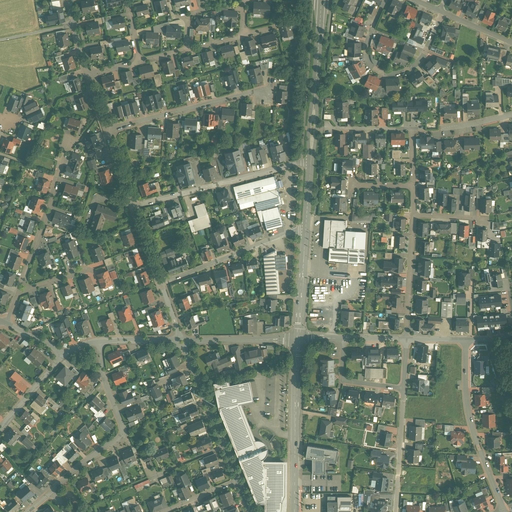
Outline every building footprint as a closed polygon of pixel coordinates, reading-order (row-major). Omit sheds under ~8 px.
[(58,1),(52,2),(54,10),(61,9),(59,0),(58,1)] [(88,1),(82,2),(83,12),(94,10),(93,6),(95,6),(94,0),(93,0),(88,1)] [(164,0),(163,0),(155,2),(158,13),(158,12),(162,11),(162,12),(167,10),(166,4),(165,0),(164,0)] [(344,0),(343,1),(346,2),(343,9),(352,13),(355,6),(352,5),(354,0),(344,0)] [(368,0),(370,1),(371,1),(371,0),(372,0),(375,1),(372,7),(371,9),(376,11),(378,7),(377,6),(379,0),(368,0)] [(402,3),(394,0),(392,0),(390,7),(388,12),(394,14),(395,15),(395,14),(397,10),(399,11),(402,3)] [(451,0),(449,7),(458,11),(462,3),(463,0),(462,0),(451,0)] [(472,3),(472,4),(468,2),(467,4),(467,6),(468,7),(465,14),(474,18),(478,11),(477,10),(480,6),(472,2),(472,3)] [(263,3),(254,3),(254,13),(263,14),(262,17),(268,18),(269,4),(263,3)] [(147,5),(136,7),(138,16),(149,13),(147,5)] [(414,9),(407,6),(403,14),(404,15),(404,14),(409,16),(409,17),(413,19),(417,10),(415,9),(414,9)] [(376,11),(371,9),(372,7),(371,7),(368,12),(374,15),(376,11)] [(54,10),(53,10),(54,14),(53,15),(54,19),(55,19),(55,20),(63,18),(64,18),(62,8),(61,9),(54,10)] [(494,13),(487,10),(485,15),(482,21),(490,25),(494,18),(492,18),(494,13)] [(228,11),(224,11),(224,13),(224,21),(227,21),(227,26),(235,27),(235,21),(236,21),(236,12),(228,11)] [(432,17),(423,13),(420,20),(426,23),(425,24),(428,25),(432,17)] [(394,14),(393,18),(390,17),(388,21),(396,25),(399,16),(395,14),(395,15),(394,14)] [(53,15),(47,16),(48,25),(64,21),(63,18),(55,20),(55,19),(54,19),(53,15)] [(123,17),(113,19),(113,20),(114,28),(114,29),(119,28),(124,27),(125,27),(123,17)] [(111,21),(105,22),(107,30),(114,28),(113,20),(111,20),(111,21)] [(502,21),(499,20),(495,27),(504,31),(508,24),(502,21)] [(95,23),(86,25),(88,34),(100,32),(98,24),(98,22),(95,23)] [(173,26),(170,26),(169,22),(162,24),(161,31),(161,33),(167,33),(167,35),(174,35),(174,37),(180,37),(181,27),(176,27),(173,27),(173,26)] [(290,23),(280,26),(283,38),(293,35),(290,25),(290,23)] [(357,25),(353,23),(353,24),(351,28),(363,33),(365,28),(362,27),(357,25)] [(410,26),(407,25),(404,31),(406,32),(411,34),(413,28),(409,26),(410,26)] [(451,28),(443,26),(440,39),(447,40),(448,36),(449,36),(451,28)] [(363,33),(351,28),(349,33),(353,35),(358,36),(361,37),(363,33)] [(409,38),(421,44),(423,39),(417,36),(420,31),(413,28),(411,34),(409,38)] [(460,30),(451,28),(449,36),(453,37),(458,38),(460,30)] [(150,33),(146,33),(146,35),(143,34),(142,42),(146,42),(158,43),(158,34),(154,33),(150,33)] [(65,34),(58,35),(58,36),(60,47),(69,45),(67,34),(65,34)] [(274,34),(261,38),(262,43),(264,48),(277,44),(274,34)] [(387,39),(381,36),(379,42),(377,46),(383,49),(387,39)] [(387,39),(383,49),(389,51),(393,43),(394,41),(390,40),(387,39)] [(129,50),(128,40),(116,42),(118,52),(129,50)] [(253,40),(244,42),(247,55),(256,52),(253,40)] [(401,54),(397,53),(393,61),(404,65),(408,55),(411,57),(412,54),(413,54),(415,50),(411,48),(405,45),(401,54)] [(228,46),(227,46),(226,46),(226,47),(221,48),(223,55),(226,55),(226,56),(234,54),(232,46),(229,47),(229,46),(228,46)] [(101,47),(90,49),(92,58),(98,57),(99,57),(103,56),(101,47)] [(503,49),(498,48),(497,49),(488,47),(487,52),(486,57),(485,60),(489,61),(489,57),(497,59),(500,60),(501,57),(503,49)] [(211,50),(202,53),(204,62),(209,61),(214,60),(211,50)] [(192,55),(181,58),(183,67),(194,64),(192,57),(192,55)] [(65,59),(62,60),(63,60),(66,70),(75,67),(72,57),(65,59)] [(446,61),(437,57),(436,60),(435,61),(440,66),(442,64),(443,64),(446,61)] [(432,58),(424,66),(431,74),(440,66),(435,61),(432,58)] [(172,60),(162,63),(165,74),(166,74),(174,71),(172,60)] [(269,62),(260,64),(261,70),(268,68),(269,62)] [(356,64),(352,63),(352,65),(348,67),(351,73),(363,66),(360,62),(356,64)] [(151,66),(139,69),(142,78),(154,75),(151,66)] [(363,66),(351,73),(354,78),(358,76),(360,77),(361,73),(365,71),(363,66)] [(262,80),(259,67),(250,70),(252,77),(251,77),(252,82),(262,80)] [(229,75),(222,77),(226,90),(236,88),(234,82),(239,80),(235,69),(228,71),(229,75)] [(130,71),(121,73),(124,83),(133,81),(132,78),(130,71)] [(354,78),(351,73),(347,75),(352,84),(367,73),(365,71),(361,73),(360,77),(358,76),(354,78)] [(419,72),(410,78),(414,85),(415,85),(414,84),(417,82),(419,83),(423,80),(424,79),(424,78),(419,72)] [(67,74),(59,77),(60,80),(61,82),(69,79),(67,74)] [(113,75),(102,78),(104,88),(114,85),(116,85),(115,82),(113,75)] [(160,75),(154,77),(156,87),(163,85),(160,75)] [(373,77),(369,75),(364,86),(369,88),(370,87),(375,89),(374,90),(375,91),(377,85),(380,80),(377,79),(377,77),(375,76),(373,77)] [(428,75),(424,78),(424,79),(423,80),(429,86),(435,82),(428,75)] [(78,78),(69,81),(69,82),(72,91),(72,92),(81,89),(80,84),(79,81),(78,78)] [(398,79),(386,80),(386,88),(387,90),(398,90),(398,85),(399,85),(399,83),(398,83),(398,79)] [(187,84),(179,86),(180,90),(183,89),(184,93),(189,92),(189,91),(187,84)] [(208,84),(201,86),(203,96),(210,94),(208,84)] [(377,85),(375,91),(374,90),(373,93),(371,97),(380,97),(381,88),(382,86),(379,86),(377,85)] [(201,86),(194,87),(196,97),(203,96),(201,86)] [(180,90),(174,92),(175,96),(175,97),(176,101),(177,102),(186,100),(184,93),(183,89),(180,90)] [(279,91),(277,91),(276,102),(286,103),(287,92),(279,91)] [(159,94),(153,95),(156,107),(162,106),(161,101),(161,98),(159,94)] [(153,95),(145,97),(148,110),(156,107),(153,95)] [(498,96),(485,96),(485,106),(498,106),(498,96)] [(79,98),(75,100),(79,110),(80,110),(83,109),(88,107),(86,103),(85,100),(84,97),(79,98)] [(17,101),(11,98),(8,108),(15,111),(17,106),(19,101),(17,101)] [(36,101),(24,107),(27,114),(39,109),(36,101)] [(414,111),(414,101),(407,102),(406,102),(406,111),(414,111)] [(414,101),(414,111),(427,110),(426,101),(414,101)] [(136,102),(128,104),(131,114),(139,112),(137,106),(136,102)] [(406,111),(406,102),(392,102),(393,111),(406,111)] [(251,104),(242,103),(241,115),(245,115),(246,115),(250,115),(251,115),(251,110),(251,104)] [(478,104),(472,104),(472,103),(468,103),(467,103),(467,109),(467,114),(479,114),(478,103),(478,104)] [(128,104),(121,106),(124,116),(131,114),(128,104)] [(114,107),(114,108),(116,118),(123,116),(124,116),(121,106),(114,107)] [(445,108),(445,114),(445,118),(456,117),(456,108),(445,108)] [(39,109),(27,114),(31,121),(34,120),(38,119),(38,118),(42,116),(39,109)] [(234,110),(222,109),(222,114),(222,119),(226,119),(226,120),(227,120),(227,119),(233,120),(234,110)] [(377,109),(368,109),(368,119),(366,119),(366,124),(377,124),(377,109)] [(215,114),(204,114),(203,126),(204,127),(206,127),(207,126),(207,125),(214,125),(214,124),(215,115),(215,114)] [(197,119),(185,118),(185,129),(196,130),(197,121),(197,119)] [(80,122),(70,119),(67,127),(77,131),(80,123),(80,122)] [(178,124),(168,123),(167,133),(167,136),(177,137),(178,127),(178,124)] [(23,126),(22,125),(21,128),(21,129),(20,131),(18,136),(27,139),(28,137),(28,136),(29,133),(31,128),(29,128),(23,126)] [(154,128),(149,128),(148,138),(148,139),(149,139),(149,140),(148,140),(149,140),(149,141),(153,141),(153,145),(159,145),(160,139),(161,129),(160,129),(154,129),(154,128)] [(500,134),(500,130),(489,130),(489,140),(490,140),(490,139),(500,139),(500,134)] [(285,133),(280,135),(282,143),(288,142),(285,133)] [(141,135),(131,134),(130,148),(140,149),(141,144),(141,135)] [(344,134),(335,134),(335,146),(340,146),(340,150),(342,150),(344,150),(344,145),(344,134)] [(365,134),(353,134),(353,138),(351,138),(351,150),(357,151),(357,144),(357,142),(365,142),(365,134)] [(385,134),(375,134),(375,141),(375,142),(376,142),(376,147),(377,147),(385,147),(385,142),(385,134)] [(101,149),(98,141),(96,135),(86,139),(87,142),(86,142),(87,147),(88,147),(90,150),(89,150),(90,155),(91,155),(92,158),(102,155),(101,149)] [(438,151),(437,142),(433,142),(433,138),(429,138),(429,137),(423,137),(423,138),(420,138),(421,148),(429,148),(429,149),(432,149),(432,151),(438,151)] [(21,140),(14,138),(12,142),(14,142),(14,144),(19,146),(21,140)] [(478,138),(464,139),(464,140),(464,149),(473,148),(473,150),(474,150),(474,149),(479,149),(478,138)] [(12,142),(5,139),(3,143),(2,145),(1,149),(10,153),(14,144),(14,142),(12,142)] [(449,142),(449,141),(445,141),(444,142),(444,151),(455,151),(455,141),(449,142)] [(365,145),(363,145),(363,158),(373,158),(373,148),(373,144),(365,145)] [(278,145),(274,146),(274,148),(271,149),(274,160),(278,159),(278,161),(282,160),(281,159),(284,158),(283,155),(285,154),(284,151),(283,152),(281,146),(279,147),(278,145)] [(248,150),(247,150),(248,154),(251,163),(258,161),(255,151),(256,151),(255,148),(248,150)] [(256,151),(255,151),(258,161),(258,162),(266,160),(264,153),(263,149),(262,149),(256,151)] [(239,150),(226,153),(228,159),(226,159),(228,168),(230,168),(231,173),(237,171),(237,170),(244,168),(242,163),(243,162),(242,156),(241,156),(240,154),(239,150)] [(400,150),(394,150),(394,154),(392,154),(392,158),(394,158),(400,158),(400,150)] [(78,155),(77,155),(73,154),(70,160),(73,161),(80,164),(81,159),(79,159),(80,156),(80,155),(78,155)] [(94,159),(88,161),(91,170),(95,168),(97,168),(94,159)] [(342,161),(338,161),(338,162),(337,168),(338,168),(338,172),(337,172),(346,173),(346,169),(351,169),(352,167),(352,161),(342,160),(342,161)] [(80,164),(73,161),(71,168),(77,171),(80,164)] [(187,164),(177,166),(179,171),(177,172),(179,181),(181,181),(182,186),(195,182),(193,175),(194,175),(193,169),(192,170),(190,163),(187,164)] [(376,163),(367,163),(367,174),(376,174),(376,163)] [(400,164),(396,164),(396,171),(396,175),(405,175),(404,164),(400,164)] [(97,168),(95,168),(97,174),(100,173),(99,172),(104,171),(103,166),(97,168)] [(71,168),(67,167),(64,173),(69,175),(69,176),(71,177),(72,176),(75,178),(78,171),(77,171),(71,168)] [(214,167),(203,169),(206,180),(216,178),(215,174),(216,174),(214,168),(214,167)] [(104,171),(99,172),(100,173),(102,179),(103,179),(104,183),(105,183),(106,184),(107,183),(108,182),(113,180),(111,176),(110,174),(110,173),(110,171),(109,171),(109,169),(104,171)] [(429,181),(429,170),(419,170),(419,175),(420,175),(420,181),(427,181),(429,181)] [(274,176),(233,187),(236,199),(237,199),(238,203),(239,203),(240,209),(255,205),(257,211),(260,222),(264,221),(267,231),(283,226),(278,206),(282,205),(277,188),(276,181),(277,181),(277,179),(275,180),(274,176)] [(42,179),(40,178),(40,179),(37,189),(46,192),(49,182),(42,179)] [(345,180),(338,179),(338,178),(331,178),(331,186),(331,184),(337,184),(337,186),(337,189),(345,190),(345,184),(345,180)] [(147,182),(139,185),(142,196),(151,193),(157,191),(156,186),(155,186),(149,188),(147,182)] [(85,185),(77,183),(75,187),(78,188),(78,190),(83,192),(85,185)] [(73,187),(66,185),(66,184),(63,195),(75,199),(78,190),(78,188),(75,187),(74,187),(73,187)] [(427,188),(419,188),(420,188),(420,192),(419,192),(420,199),(429,199),(428,199),(428,188),(427,188)] [(223,190),(221,191),(221,192),(217,193),(221,206),(222,206),(221,205),(226,203),(225,202),(231,200),(227,190),(224,191),(223,190)] [(372,192),(364,192),(364,203),(368,203),(368,205),(374,205),(374,203),(378,203),(378,204),(378,194),(372,194),(372,192)] [(403,192),(391,192),(391,201),(403,201),(403,192)] [(448,194),(438,193),(438,199),(438,204),(447,205),(447,198),(454,199),(454,195),(453,194),(448,194)] [(466,193),(465,193),(465,195),(465,206),(464,210),(473,211),(473,200),(473,196),(470,196),(470,194),(466,193)] [(43,200),(34,196),(30,207),(33,208),(39,211),(43,200)] [(345,198),(336,197),(336,202),(335,202),(335,203),(336,203),(336,210),(335,210),(344,211),(345,207),(345,203),(345,198)] [(454,199),(447,198),(447,205),(446,209),(455,210),(456,199),(454,199)] [(491,200),(481,199),(480,211),(490,212),(490,205),(491,200)] [(179,204),(170,207),(174,218),(182,215),(183,215),(182,212),(179,204)] [(30,207),(25,205),(24,210),(31,213),(33,208),(30,207)] [(118,211),(98,205),(94,215),(95,215),(105,218),(114,222),(118,211)] [(63,215),(56,212),(52,222),(59,224),(63,215)] [(82,216),(75,213),(73,219),(80,222),(82,216)] [(162,214),(161,213),(155,215),(156,219),(151,221),(154,228),(165,224),(167,223),(167,220),(169,220),(166,213),(162,214)] [(63,215),(59,224),(68,228),(72,218),(63,215)] [(105,218),(95,215),(90,230),(100,233),(105,218)] [(207,215),(191,220),(195,231),(211,226),(207,215)] [(35,221),(26,218),(25,220),(23,226),(22,228),(32,232),(33,228),(34,228),(34,226),(34,225),(35,221)] [(405,219),(396,218),(396,223),(393,223),(393,229),(396,229),(400,229),(400,230),(404,231),(404,230),(405,219)] [(346,221),(325,220),(323,247),(329,248),(344,249),(345,231),(346,221)] [(427,223),(419,223),(418,235),(426,235),(426,236),(427,236),(430,236),(430,238),(435,238),(435,234),(431,234),(431,230),(430,230),(426,230),(427,224),(427,223)] [(451,224),(431,223),(430,230),(431,230),(431,234),(435,234),(435,232),(450,233),(451,224)] [(468,226),(460,225),(459,236),(463,236),(463,238),(467,238),(467,236),(468,236),(468,226)] [(254,228),(248,230),(251,239),(258,236),(262,235),(258,226),(254,228)] [(238,235),(234,227),(228,229),(232,237),(231,237),(235,246),(239,245),(239,244),(245,241),(242,234),(238,235)] [(487,230),(478,229),(477,240),(482,240),(481,244),(481,247),(489,248),(490,243),(490,239),(486,239),(487,230)] [(225,239),(220,241),(217,236),(219,235),(218,231),(210,234),(213,243),(214,243),(218,252),(222,250),(228,247),(225,239)] [(359,232),(345,231),(344,249),(348,249),(349,246),(354,246),(353,249),(358,249),(359,232)] [(366,232),(359,232),(358,249),(357,263),(364,264),(365,250),(364,250),(366,232)] [(126,235),(122,236),(126,246),(135,243),(131,233),(126,235)] [(25,238),(19,236),(18,240),(15,239),(13,245),(16,245),(16,246),(25,250),(29,239),(25,238)] [(404,237),(395,236),(394,247),(403,248),(404,237)] [(66,251),(76,247),(73,240),(63,244),(66,251)] [(429,242),(420,241),(419,246),(420,246),(419,253),(428,254),(429,242)] [(499,244),(490,243),(489,248),(489,256),(498,256),(499,244)] [(206,246),(201,248),(203,252),(201,252),(203,256),(204,260),(204,261),(212,258),(209,250),(208,250),(206,246)] [(344,249),(329,248),(328,262),(334,262),(357,263),(358,249),(353,249),(354,246),(349,246),(348,249),(344,249)] [(76,247),(66,251),(69,258),(79,254),(76,247)] [(100,247),(90,250),(92,255),(93,257),(93,258),(95,261),(104,258),(100,247)] [(173,262),(173,260),(175,258),(173,253),(174,251),(173,250),(172,248),(166,251),(168,255),(171,263),(166,264),(166,265),(170,274),(187,267),(184,258),(184,257),(183,258),(173,262)] [(275,250),(263,256),(266,294),(268,294),(277,294),(279,293),(277,270),(276,255),(275,250)] [(48,252),(39,255),(42,266),(50,263),(51,262),(50,259),(48,252)] [(139,253),(130,256),(132,263),(133,262),(135,266),(142,264),(139,253)] [(18,256),(12,254),(12,256),(8,266),(18,269),(22,258),(18,256)] [(168,255),(162,258),(164,266),(166,265),(166,264),(171,263),(168,255)] [(286,269),(285,255),(276,255),(277,270),(286,269)] [(111,257),(104,260),(106,266),(114,263),(111,257)] [(256,259),(251,260),(250,258),(246,259),(247,269),(258,267),(256,259)] [(403,258),(395,258),(394,263),(393,270),(402,271),(403,258)] [(394,263),(384,262),(383,270),(393,270),(394,263)] [(114,263),(106,266),(108,271),(116,269),(114,263)] [(241,263),(232,265),(232,267),(233,273),(234,273),(242,271),(244,270),(243,264),(241,264),(241,263)] [(217,282),(225,280),(227,279),(225,270),(221,271),(215,273),(214,272),(216,282),(217,282)] [(15,275),(6,271),(3,281),(2,283),(5,284),(11,286),(15,275)] [(107,271),(97,274),(102,288),(102,287),(104,288),(107,287),(107,286),(112,284),(107,271)] [(142,273),(137,275),(140,285),(149,282),(145,271),(142,273)] [(469,274),(459,273),(459,274),(459,275),(459,280),(459,285),(463,285),(464,285),(466,286),(467,285),(469,285),(469,278),(469,274)] [(208,274),(203,275),(198,276),(200,285),(200,284),(204,283),(207,283),(208,284),(211,283),(209,274),(208,274)] [(500,274),(491,275),(491,276),(492,281),(493,286),(502,285),(501,278),(500,274)] [(198,276),(192,277),(198,289),(200,291),(201,291),(200,285),(198,276)] [(402,277),(392,276),(392,278),(385,278),(381,277),(381,279),(381,285),(389,286),(390,283),(393,283),(393,286),(401,287),(402,277)] [(90,277),(83,279),(83,280),(80,281),(79,281),(84,293),(87,292),(88,293),(91,292),(91,290),(94,289),(93,287),(90,277)] [(225,280),(217,282),(218,288),(227,286),(225,280)] [(426,281),(418,280),(417,290),(417,291),(422,291),(425,291),(426,281)] [(69,284),(61,287),(64,296),(72,293),(71,289),(69,284)] [(151,289),(141,293),(143,300),(145,299),(146,303),(148,303),(154,300),(151,289)] [(8,294),(0,290),(0,302),(5,304),(8,294)] [(50,291),(47,292),(46,292),(44,293),(43,294),(40,295),(41,297),(39,298),(41,305),(47,303),(48,307),(53,305),(55,304),(54,302),(50,291)] [(193,293),(190,295),(190,296),(192,300),(192,302),(198,300),(195,293),(193,293)] [(488,296),(479,297),(480,308),(489,307),(488,296)] [(186,297),(178,300),(181,310),(190,307),(188,302),(186,297)] [(400,297),(392,297),(392,303),(392,306),(400,307),(400,297)] [(268,299),(266,299),(266,303),(266,310),(274,311),(275,305),(276,305),(276,300),(268,299)] [(427,300),(417,300),(416,304),(416,308),(416,312),(417,312),(417,313),(421,313),(422,312),(426,313),(427,300)] [(452,302),(442,302),(441,317),(451,318),(452,302)] [(31,306),(22,303),(19,309),(29,313),(31,307),(31,306)] [(149,307),(144,308),(146,312),(147,312),(148,314),(149,314),(154,312),(152,306),(149,307)] [(128,308),(119,311),(120,316),(120,317),(121,320),(122,320),(122,322),(126,320),(127,321),(129,320),(130,319),(132,318),(128,308)] [(29,313),(19,309),(17,316),(25,319),(26,320),(29,313)] [(154,312),(149,314),(152,320),(161,317),(159,310),(154,312)] [(347,311),(342,311),(342,320),(344,320),(344,325),(352,325),(352,320),(353,316),(361,317),(361,312),(347,311)] [(88,312),(82,315),(84,321),(85,320),(86,321),(90,319),(88,312)] [(131,315),(138,336),(141,334),(135,314),(131,315)] [(289,315),(280,315),(280,318),(276,318),(275,325),(280,325),(288,326),(288,320),(289,315)] [(193,316),(185,319),(186,322),(187,325),(188,329),(196,326),(195,322),(193,316)] [(161,317),(152,320),(154,327),(159,325),(164,323),(161,317)] [(67,318),(61,320),(62,323),(64,322),(65,327),(70,325),(67,318)] [(399,319),(390,318),(390,322),(389,324),(390,324),(390,328),(391,328),(398,329),(399,319)] [(109,319),(101,322),(105,332),(113,329),(112,326),(113,325),(112,323),(111,322),(111,321),(110,319),(109,319)] [(251,319),(243,320),(243,331),(253,331),(253,323),(253,319),(251,319)] [(423,320),(415,319),(414,330),(422,330),(423,325),(423,324),(423,320)] [(84,321),(77,323),(81,335),(90,332),(86,321),(85,320),(84,321)] [(390,322),(379,321),(378,328),(391,329),(391,328),(390,328),(390,324),(389,324),(390,322)] [(467,321),(456,321),(456,322),(453,322),(453,327),(456,327),(456,331),(468,331),(468,321),(467,321)] [(62,323),(54,326),(56,331),(56,332),(57,336),(58,337),(59,338),(68,335),(66,330),(65,330),(64,327),(65,327),(64,322),(62,323)] [(9,340),(0,333),(0,344),(3,347),(9,340)] [(13,339),(8,345),(12,348),(17,342),(13,339)] [(17,342),(12,348),(15,351),(20,345),(17,342)] [(31,343),(28,348),(32,351),(34,349),(36,351),(39,347),(31,343)] [(240,354),(239,346),(231,347),(237,374),(244,372),(242,362),(240,354)] [(428,346),(418,346),(416,361),(430,363),(431,355),(427,355),(428,346)] [(32,351),(27,357),(38,366),(45,358),(36,351),(34,349),(32,351)] [(138,358),(136,353),(143,350),(143,349),(131,354),(133,360),(137,358),(138,358)] [(143,350),(136,353),(138,358),(139,359),(139,361),(140,362),(150,357),(146,349),(143,350)] [(260,349),(257,350),(256,349),(252,350),(255,362),(262,360),(261,356),(260,350),(260,349)] [(363,349),(351,349),(351,359),(356,359),(362,359),(363,359),(363,357),(363,349)] [(379,349),(374,349),(374,350),(369,349),(368,349),(368,358),(368,363),(369,363),(379,363),(379,349)] [(398,349),(387,349),(387,358),(398,358),(398,349)] [(129,350),(123,353),(126,360),(132,357),(129,350)] [(252,350),(247,351),(247,352),(244,352),(246,362),(247,364),(255,362),(252,350)] [(487,350),(479,350),(479,356),(477,358),(477,361),(477,358),(479,356),(489,356),(487,350)] [(116,353),(114,352),(108,355),(109,356),(108,357),(109,359),(110,359),(112,364),(123,359),(120,352),(116,353)] [(213,363),(218,360),(215,353),(205,357),(209,365),(213,363)] [(175,355),(167,359),(170,367),(171,368),(175,366),(179,365),(175,355)] [(218,360),(213,363),(215,370),(230,364),(227,357),(218,360)] [(167,368),(170,367),(167,359),(162,360),(165,366),(164,368),(167,375),(169,374),(167,368)] [(322,372),(333,372),(333,367),(334,367),(334,364),(333,364),(333,360),(322,359),(321,372),(322,372)] [(477,361),(475,361),(475,373),(476,375),(478,375),(479,374),(485,374),(485,361),(477,361)] [(126,365),(118,368),(120,372),(122,371),(123,373),(129,370),(126,365)] [(65,366),(56,377),(65,384),(71,377),(74,374),(71,371),(65,366)] [(74,374),(71,377),(74,380),(79,372),(73,368),(71,371),(74,374)] [(383,369),(365,368),(365,377),(382,378),(383,369)] [(89,376),(83,371),(80,375),(76,381),(77,380),(81,384),(78,389),(85,394),(86,393),(91,386),(88,383),(89,382),(89,381),(88,382),(86,380),(89,376)] [(120,372),(112,375),(116,384),(126,380),(123,373),(122,371),(120,372)] [(333,372),(322,372),(322,385),(334,385),(334,379),(335,379),(335,376),(334,376),(334,372),(333,372)] [(184,374),(175,377),(177,382),(179,386),(187,383),(184,374)] [(18,379),(11,387),(20,394),(26,387),(18,379)] [(417,380),(413,379),(413,383),(412,386),(413,386),(413,390),(423,390),(424,380),(417,380)] [(153,380),(146,382),(149,388),(155,385),(153,380)] [(254,441),(253,441),(241,409),(239,404),(253,402),(249,381),(230,385),(229,380),(213,383),(218,409),(256,503),(264,503),(264,511),(280,511),(281,511),(282,508),(282,506),(282,503),(282,501),(285,496),(285,493),(285,463),(262,463),(261,460),(262,460),(263,459),(264,458),(265,458),(265,457),(266,456),(266,455),(267,455),(267,454),(267,453),(267,452),(267,451),(267,450),(267,449),(262,451),(261,449),(260,447),(266,445),(265,444),(264,443),(263,442),(262,441),(261,441),(260,441),(260,440),(259,440),(258,440),(257,440),(256,440),(255,440),(254,441)] [(155,385),(149,388),(153,398),(161,394),(158,386),(157,387),(156,386),(156,385),(155,385)] [(91,386),(86,393),(89,395),(95,388),(91,386)] [(354,390),(351,390),(347,389),(346,398),(347,398),(353,399),(352,402),(357,402),(358,391),(354,390)] [(127,393),(126,390),(119,393),(120,396),(123,405),(133,401),(134,401),(133,397),(131,392),(127,393)] [(335,390),(325,391),(325,394),(326,394),(327,403),(325,403),(325,404),(335,403),(335,399),(335,390)] [(185,395),(182,396),(184,402),(185,404),(194,400),(191,392),(185,395)] [(370,393),(366,392),(365,401),(376,403),(377,394),(370,393)] [(482,395),(475,395),(476,405),(485,405),(484,396),(484,394),(482,395)] [(4,398),(0,403),(0,404),(7,410),(15,401),(8,395),(4,398)] [(39,395),(34,400),(30,405),(41,414),(46,408),(42,405),(46,401),(39,395)] [(139,395),(133,397),(134,401),(133,401),(134,404),(137,403),(142,401),(139,395)] [(391,396),(384,395),(382,404),(383,404),(389,404),(389,405),(393,405),(394,396),(394,397),(391,396)] [(102,403),(95,397),(96,396),(89,403),(93,406),(92,406),(93,407),(94,406),(98,410),(104,404),(102,402),(102,403)] [(56,403),(49,397),(47,400),(53,405),(56,403)] [(139,406),(133,408),(136,418),(144,416),(141,408),(140,406),(139,406)] [(196,406),(188,409),(188,410),(191,416),(199,413),(196,406)] [(133,408),(125,411),(129,421),(136,418),(133,408)] [(100,410),(95,416),(97,418),(102,413),(103,412),(100,410)] [(182,413),(177,415),(180,422),(190,419),(190,418),(191,416),(188,410),(182,413)] [(30,415),(25,411),(20,417),(24,421),(24,422),(27,424),(33,418),(30,415)] [(39,417),(33,412),(30,415),(33,418),(36,421),(39,417)] [(488,414),(483,414),(483,421),(482,421),(482,426),(493,426),(492,422),(494,422),(494,414),(488,414)] [(335,416),(334,416),(333,423),(342,424),(342,421),(346,422),(347,419),(335,416)] [(114,425),(106,417),(101,424),(108,431),(114,425)] [(425,420),(416,419),(415,427),(421,427),(424,427),(425,420)] [(331,422),(322,420),(319,435),(329,437),(331,422)] [(202,421),(188,427),(188,428),(191,436),(206,430),(202,421)] [(85,424),(79,430),(82,433),(86,436),(89,433),(85,424)] [(386,426),(378,424),(377,432),(381,432),(385,433),(386,426)] [(415,427),(410,426),(409,439),(410,439),(420,439),(420,440),(421,427),(415,427)] [(21,436),(11,428),(3,438),(11,445),(16,439),(17,440),(21,436)] [(385,433),(381,432),(379,443),(389,445),(389,442),(390,442),(390,440),(391,434),(385,433)] [(463,433),(458,432),(455,432),(453,432),(451,432),(451,435),(450,436),(450,437),(451,438),(451,442),(463,443),(463,433)] [(86,436),(82,433),(74,440),(83,449),(91,442),(86,436)] [(32,442),(26,437),(21,442),(28,447),(32,442)] [(208,437),(199,440),(195,441),(195,443),(197,448),(199,447),(200,450),(212,445),(211,444),(212,444),(211,441),(210,441),(208,437)] [(492,437),(488,437),(488,447),(492,447),(493,448),(495,448),(496,447),(496,445),(497,444),(498,444),(498,437),(492,437)] [(77,447),(72,441),(68,445),(72,449),(73,448),(75,450),(77,447)] [(323,448),(307,445),(305,457),(312,459),(312,473),(325,474),(325,460),(335,462),(338,450),(323,448)] [(166,447),(154,452),(158,460),(170,455),(166,447)] [(63,448),(59,452),(59,453),(57,455),(65,463),(69,459),(65,455),(68,453),(63,448)] [(75,450),(73,448),(72,449),(68,453),(65,455),(69,459),(72,461),(79,454),(75,450)] [(128,450),(127,451),(126,450),(121,452),(124,459),(121,460),(124,465),(125,467),(129,465),(127,461),(131,459),(132,461),(136,459),(132,448),(128,449),(128,450)] [(418,450),(409,449),(408,461),(418,462),(418,455),(419,455),(419,452),(418,451),(418,450)] [(215,454),(204,458),(207,467),(218,463),(215,454)] [(65,463),(57,455),(52,460),(54,463),(57,460),(62,465),(65,463)] [(380,455),(378,455),(377,457),(376,464),(380,465),(380,467),(382,468),(383,468),(385,467),(386,466),(387,466),(389,457),(380,455)] [(502,456),(496,456),(496,467),(500,467),(500,471),(508,471),(508,466),(504,466),(504,463),(506,463),(506,459),(503,459),(503,456),(502,456)] [(117,457),(107,461),(111,470),(120,466),(121,466),(117,457)] [(144,462),(142,457),(139,458),(144,469),(148,467),(145,461),(144,462)] [(4,461),(2,459),(0,461),(0,466),(5,472),(12,466),(6,459),(4,461)] [(48,469),(52,473),(55,476),(64,467),(62,465),(57,460),(54,463),(48,469)] [(466,461),(462,460),(461,462),(461,472),(462,472),(463,473),(465,473),(466,472),(474,473),(475,461),(466,461)] [(48,469),(47,467),(44,470),(50,476),(52,473),(48,469)] [(50,476),(44,470),(42,468),(39,471),(41,473),(42,473),(47,479),(50,476)] [(102,468),(92,472),(96,480),(105,476),(102,469),(102,468)] [(222,470),(212,474),(215,482),(225,478),(222,470)] [(37,474),(34,471),(33,471),(29,475),(33,479),(33,480),(33,481),(37,477),(36,476),(37,476),(37,474)] [(382,473),(373,472),(372,479),(377,480),(377,477),(381,478),(382,473)] [(47,479),(42,473),(41,473),(37,477),(33,481),(39,488),(48,479),(47,479)] [(185,474),(177,477),(178,480),(177,481),(178,485),(180,484),(181,487),(186,485),(189,484),(185,474)] [(26,479),(24,477),(21,480),(27,486),(29,488),(32,485),(30,483),(26,479)] [(166,477),(159,480),(162,485),(169,482),(166,477)] [(204,477),(196,481),(200,490),(209,486),(207,481),(205,477),(204,477)] [(381,478),(377,477),(377,480),(376,489),(378,489),(378,490),(381,490),(382,490),(386,490),(386,486),(387,486),(388,483),(387,482),(388,479),(381,478)] [(87,478),(78,482),(82,491),(83,491),(85,490),(85,489),(90,487),(91,487),(89,484),(87,478)] [(149,480),(134,486),(135,489),(141,486),(148,483),(150,483),(149,480)] [(181,487),(172,491),(174,496),(179,494),(181,499),(190,496),(190,495),(187,489),(186,485),(181,487)] [(29,488),(27,486),(22,490),(21,489),(17,492),(17,493),(22,498),(24,500),(30,495),(31,496),(34,494),(29,488)] [(230,491),(220,495),(222,499),(223,498),(226,505),(224,506),(230,504),(234,502),(230,491)] [(374,494),(370,493),(369,502),(375,503),(375,500),(378,500),(379,494),(374,494)] [(483,495),(481,496),(480,497),(478,498),(477,498),(473,499),(474,500),(477,508),(477,509),(480,507),(481,508),(484,507),(484,506),(487,504),(485,498),(483,495)] [(163,496),(148,503),(151,511),(152,511),(156,510),(159,509),(167,506),(163,496)] [(208,500),(204,501),(205,503),(208,510),(208,511),(211,510),(216,508),(219,507),(214,497),(211,499),(211,498),(207,500),(208,500)] [(350,511),(351,497),(327,497),(327,511),(350,511)] [(133,498),(128,500),(129,504),(131,508),(136,505),(133,498)] [(455,506),(453,506),(455,511),(467,511),(462,498),(457,500),(459,504),(455,506)] [(17,502),(14,499),(8,505),(5,507),(9,511),(13,511),(20,506),(17,502)] [(378,500),(375,500),(375,503),(374,508),(372,510),(371,511),(385,511),(386,509),(385,509),(385,506),(386,506),(387,501),(378,500)] [(205,503),(197,507),(198,511),(202,511),(208,510),(205,503)]
